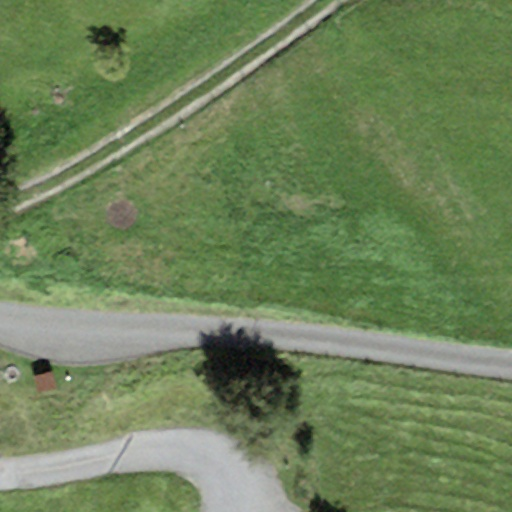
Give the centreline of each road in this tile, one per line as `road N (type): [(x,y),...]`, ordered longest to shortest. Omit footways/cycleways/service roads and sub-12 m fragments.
road 1 (track): [(0,326),(511,363)]
road 2 (track): [(350,0),(226,91),(0,212)]
road 3 (track): [(256,511),(232,469),(185,456),(0,477)]
